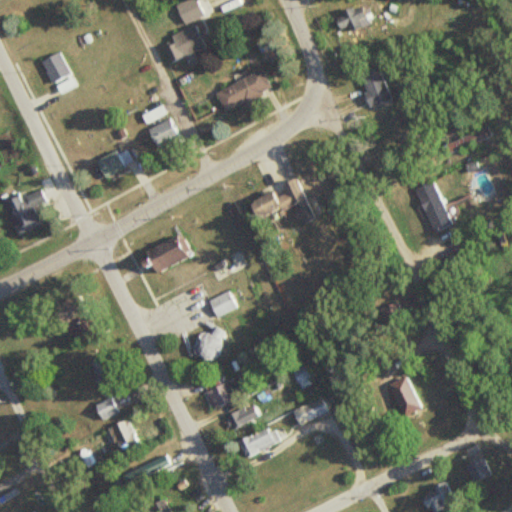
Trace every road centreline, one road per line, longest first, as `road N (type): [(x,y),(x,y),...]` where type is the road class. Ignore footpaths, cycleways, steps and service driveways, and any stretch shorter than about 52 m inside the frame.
road 1 (residential): [(227,511),(0,51)]
road 2 (residential): [(482,431),(376,190),(311,92),(306,48),(285,0)]
road 3 (residential): [(0,288),(270,137),(302,111),(311,92)]
road 4 (residential): [(321,511),(482,431)]
